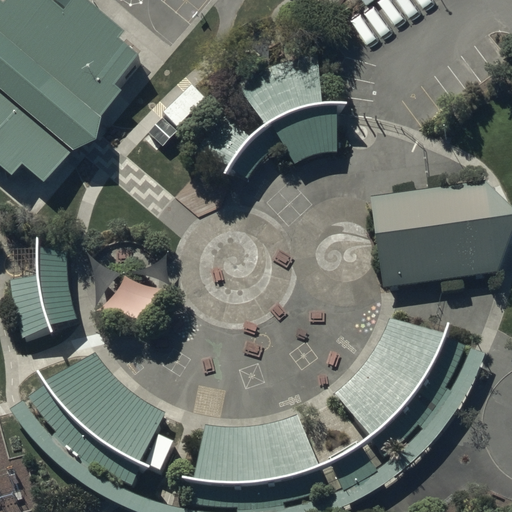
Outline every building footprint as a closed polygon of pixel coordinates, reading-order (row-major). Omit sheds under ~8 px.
[(144,38),(96,0),(0,0),(0,150),(32,176),(144,38)] [(327,133),(321,33),(230,60),(236,78),(191,130),(239,161),(267,125),(282,148),(327,133)] [(483,187),(375,203),(388,296),(496,280),(483,187)] [(63,227),(0,238),(0,242),(3,258),(14,317),(78,305),(63,227)] [(468,357),(392,323),(366,373),(330,404),(364,451),(321,476),(296,427),(250,437),(208,437),(196,498),(144,483),(172,428),(125,402),(93,361),(29,405),(80,464),(133,494),(203,511),(294,511),(354,496),(389,468),(440,412),(468,357)]
